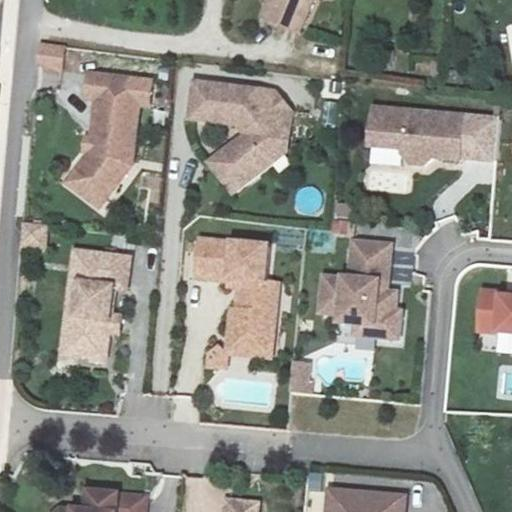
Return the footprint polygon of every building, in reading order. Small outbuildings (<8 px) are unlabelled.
[(267,0),(269,1),(262,18),(298,33),(311,0),(267,0)] [(44,38),(42,58),(62,66),(65,41),(44,38)] [(153,83),(91,75),(88,100),(98,101),(92,145),(97,145),(96,155),(91,155),(76,175),(108,199),(124,178),(122,176),(133,161),(140,106),(149,107),(153,83)] [(276,99),(195,88),(191,120),(211,147),(238,126),(246,137),(210,164),(234,195),(287,155),(292,114),(276,99)] [(469,117),(372,109),(368,156),(403,159),(404,163),(411,170),(429,171),(435,164),(466,168),(469,117)] [(108,199),(76,175),(68,184),(100,209),(108,199)] [(23,221),(21,243),(43,246),(46,224),(23,221)] [(268,248),(201,241),(197,280),(239,284),(236,312),(231,312),(228,337),(257,340),(255,357),(270,358),(277,286),(265,285),(268,248)] [(387,288),(390,250),(353,246),(349,284),(323,281),(320,317),(341,319),(340,328),(355,329),(375,331),(377,331),(376,342),(398,344),(400,316),(394,316),(396,297),(386,297),(379,296),(379,287),(387,288)] [(130,259),(75,252),(63,348),(106,353),(115,289),(126,291),(130,259)] [(386,297),(387,288),(379,287),(379,296),(386,297)] [(511,303),(503,303),(503,298),(482,296),(478,336),(511,338),(511,303)] [(376,342),(377,331),(375,331),(355,329),(354,339),(376,342)] [(503,356),(511,357),(511,342),(505,342),(503,356)] [(106,353),(63,348),(62,356),(105,361),(106,353)] [(299,366),(298,397),(314,397),(315,366),(299,366)] [(511,368),(499,369),(499,405),(511,404),(511,368)] [(143,511),(145,497),(86,492),(84,511),(59,509),(55,511),(143,511)] [(401,511),(403,501),(329,495),(327,511),(401,511)] [(255,511),(256,505),(225,502),(223,511),(255,511)]
